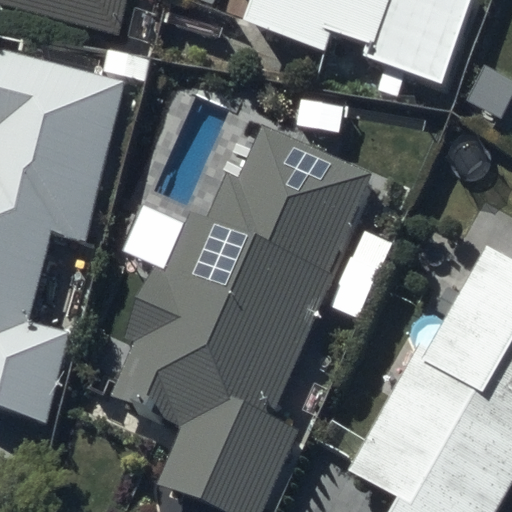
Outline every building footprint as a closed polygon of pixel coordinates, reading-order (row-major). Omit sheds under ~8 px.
[(0,0),(0,10),(123,43),(134,0),(0,0)] [(258,0),(248,30),(333,58),(338,42),(371,53),(366,66),(385,72),(377,94),(402,103),(408,83),(442,94),(474,0),(258,0)] [(133,89),(0,54),(0,414),(54,429),(77,338),(36,328),(59,239),(92,247),(133,89)] [(333,279),(375,179),(266,132),(243,186),(230,180),(210,226),(194,220),(167,281),(155,276),(126,345),(139,350),(116,403),(185,432),(161,488),(218,511),(268,511),(302,434),(278,423),(339,282),(333,279)] [(437,356),(427,350),(354,479),(405,507),(402,511),(509,511),(511,508),(511,266),(494,256),(437,356)]
